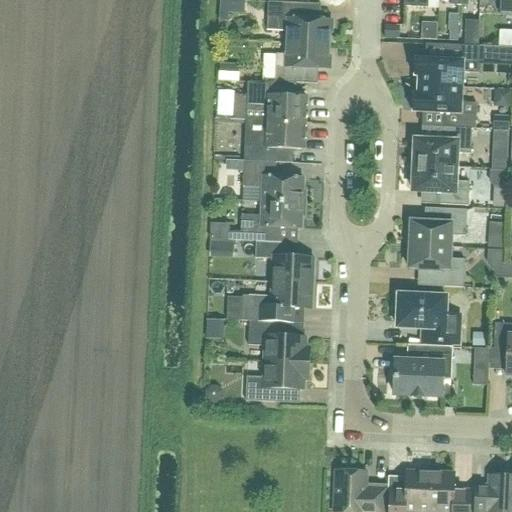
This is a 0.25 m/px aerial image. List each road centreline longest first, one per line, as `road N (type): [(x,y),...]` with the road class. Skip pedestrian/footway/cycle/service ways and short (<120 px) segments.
road 1 (track): [(144,511),(146,404),(189,406),(212,0)]
road 2 (track): [(146,404),(168,0)]
road 3 (residential): [(370,75),(342,105),(340,228),(360,253)]
road 4 (residential): [(360,253),(382,234),(389,171),(390,106),(370,75)]
road 5 (residential): [(353,419),(360,253)]
road 6 (residential): [(353,419),(511,424)]
